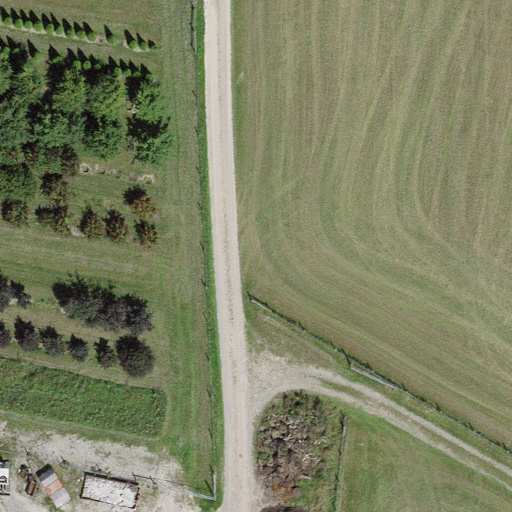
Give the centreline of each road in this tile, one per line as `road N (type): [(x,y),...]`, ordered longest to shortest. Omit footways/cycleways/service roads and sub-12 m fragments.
road 1 (track): [(213,0),(242,511)]
road 2 (track): [(238,381),(292,375),(381,405),(511,484)]
